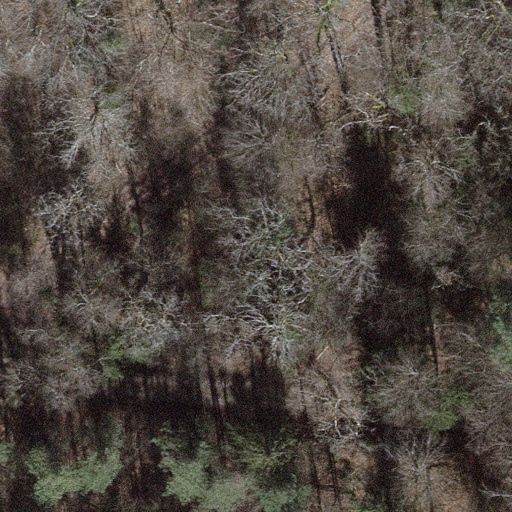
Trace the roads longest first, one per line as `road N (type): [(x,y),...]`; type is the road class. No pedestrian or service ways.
road 1 (track): [(0,369),(313,426),(511,417)]
road 2 (track): [(0,263),(367,0)]
